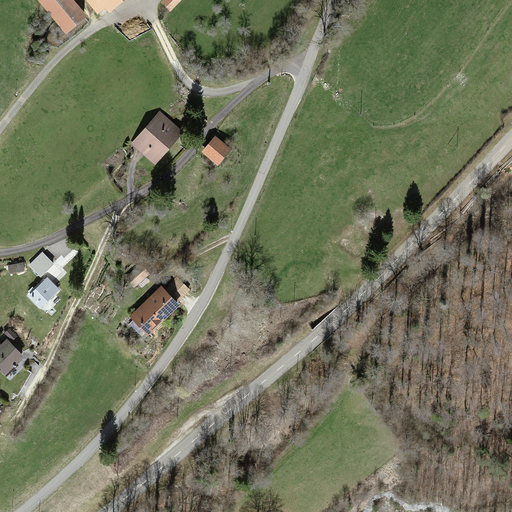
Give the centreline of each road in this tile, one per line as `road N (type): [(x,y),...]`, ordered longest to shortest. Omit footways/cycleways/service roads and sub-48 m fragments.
road 1 (secondary): [(108,511),(318,335),(511,136)]
road 2 (unclassified): [(308,61),(190,321),(115,422),(21,511)]
road 3 (unclassified): [(256,82),(154,184),(45,241),(0,252)]
road 4 (track): [(11,414),(49,360),(121,202)]
road 5 (track): [(0,129),(58,55),(149,0)]
road 6 (unclassified): [(256,82),(213,92),(191,86),(146,1)]
